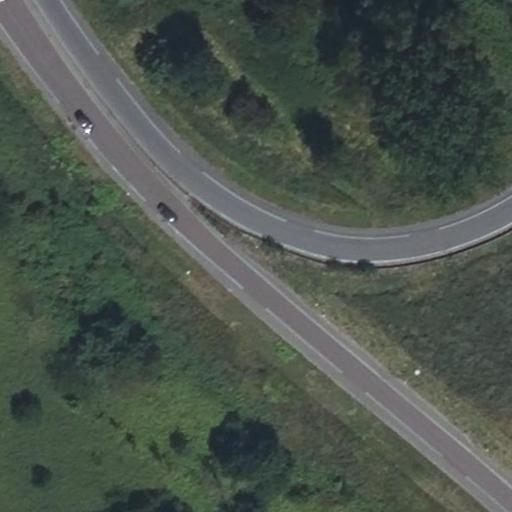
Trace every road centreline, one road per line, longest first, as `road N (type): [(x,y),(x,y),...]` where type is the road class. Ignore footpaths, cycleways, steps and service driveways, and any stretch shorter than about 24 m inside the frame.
road 1 (trunk): [(6,0),(66,90),(134,168),(511,500)]
road 2 (trunk): [(511,206),(469,230),(384,249),(295,235),(192,176),(89,61),(50,0)]
